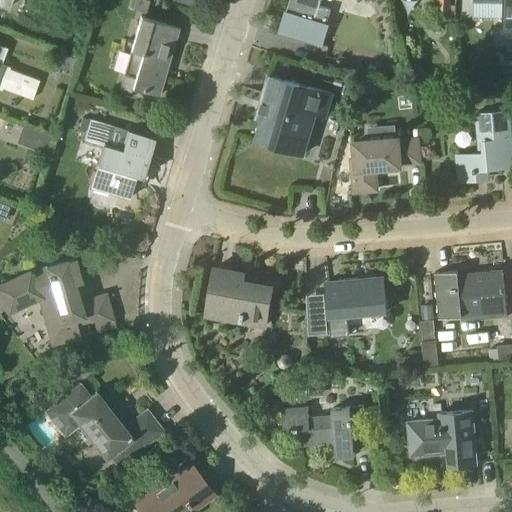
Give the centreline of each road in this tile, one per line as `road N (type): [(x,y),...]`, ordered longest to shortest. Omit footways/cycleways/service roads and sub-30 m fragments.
road 1 (residential): [(278,499),(177,390),(159,335),(155,297),(180,197)]
road 2 (residential): [(511,221),(294,241),(230,227),(180,197)]
road 3 (residential): [(180,197),(243,0)]
